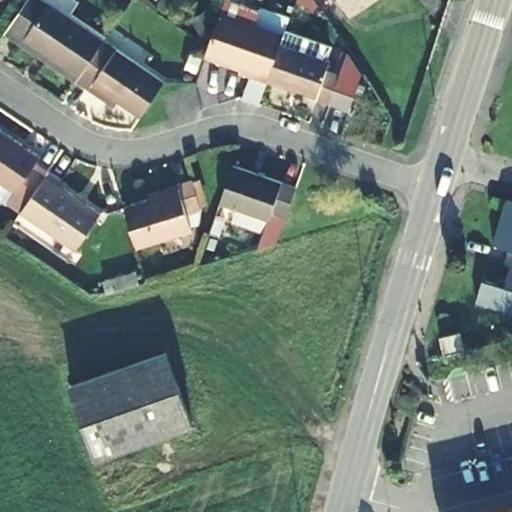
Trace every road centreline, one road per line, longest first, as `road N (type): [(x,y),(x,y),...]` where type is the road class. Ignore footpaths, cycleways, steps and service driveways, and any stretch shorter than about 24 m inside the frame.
road 1 (residential): [(435,190),(241,123),(155,147),(99,148),(0,84)]
road 2 (tertiary): [(344,511),(435,190)]
road 3 (tertiary): [(444,158),(494,0)]
